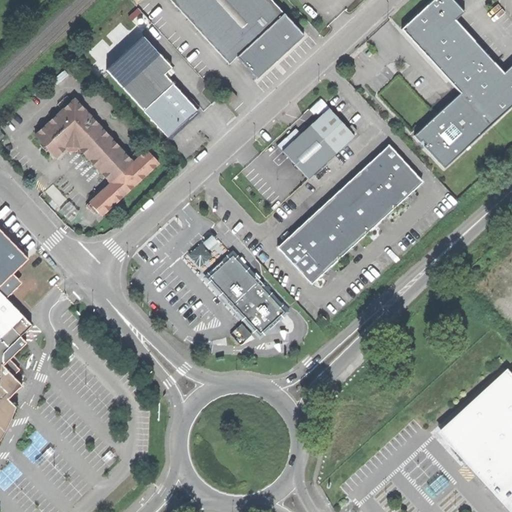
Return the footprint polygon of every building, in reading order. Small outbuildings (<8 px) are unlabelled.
[(304,36),(270,0),(169,0),(229,65),(237,57),(257,79),(278,60),(304,36)] [(452,0),(433,0),(401,29),(460,93),(414,136),(421,143),(423,141),(427,145),(425,147),(445,169),(492,126),(511,107),(511,66),(504,73),(456,21),(464,13),(452,0)] [(122,86),(143,110),(172,83),(164,74),(171,67),(158,53),(122,86)] [(197,110),(172,83),(143,110),(168,137),(183,122),(197,110)] [(224,93),(232,102),(237,97),(229,88),(224,93)] [(78,148),(110,183),(133,162),(74,98),(35,135),(56,158),(67,147),(78,148)] [(336,154),(357,134),(353,132),(348,126),(331,107),(302,133),(296,127),(277,144),(311,178),(336,154)] [(389,145),(361,170),(393,205),(397,206),(405,199),(412,192),(419,186),(419,178),(389,145)] [(159,163),(146,150),(138,157),(134,161),(133,162),(110,183),(89,202),(102,216),(130,190),(159,163)] [(383,218),(394,209),(393,205),(361,170),(333,195),(365,231),(369,231),(376,225),(383,218)] [(360,240),(365,235),(365,231),(333,195),(305,221),(337,256),(341,256),(348,250),(355,244),(360,240)] [(327,269),(337,260),(337,256),(305,221),(277,246),(307,280),(314,281),(320,276),(327,269)] [(214,254),(210,250),(219,241),(211,232),(189,254),(202,267),(214,254)] [(232,255),(208,277),(259,334),(263,330),(265,331),(269,329),(273,326),(278,321),(277,319),(284,313),(275,302),(271,299),(256,281),(253,278),(232,255)] [(32,326),(0,292),(0,421),(2,417),(4,409),(1,406),(9,398),(22,386),(2,365),(3,353),(29,329),(32,326)] [(252,335),(242,323),(236,329),(247,340),(252,335)] [(511,510),(511,371),(509,368),(441,431),(473,468),(511,509),(511,510)] [(0,440),(17,407),(9,398),(1,406),(4,409),(2,417),(0,421),(0,440)]
